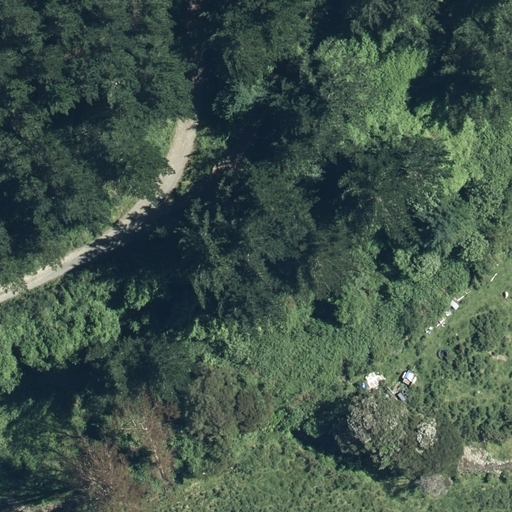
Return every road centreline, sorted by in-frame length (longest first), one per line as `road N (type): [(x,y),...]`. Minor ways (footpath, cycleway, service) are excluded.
road 1 (unclassified): [(319,0),(252,137),(222,165),(170,174)]
road 2 (unclassified): [(0,297),(109,242),(149,211),(170,174)]
road 3 (unclassified): [(170,174),(198,79),(198,0)]
